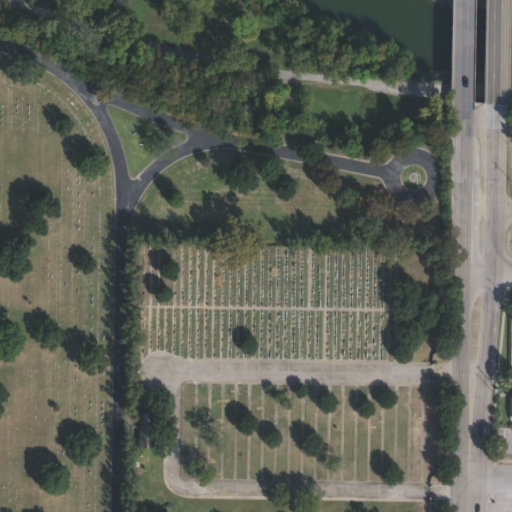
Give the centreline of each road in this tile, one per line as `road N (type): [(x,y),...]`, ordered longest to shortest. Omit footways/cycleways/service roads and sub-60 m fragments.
road 1 (residential): [(36,0),(157,42),(511,95)]
road 2 (secondary): [(471,486),(482,459),(496,206)]
road 3 (secondary): [(463,270),(460,442),(471,486)]
